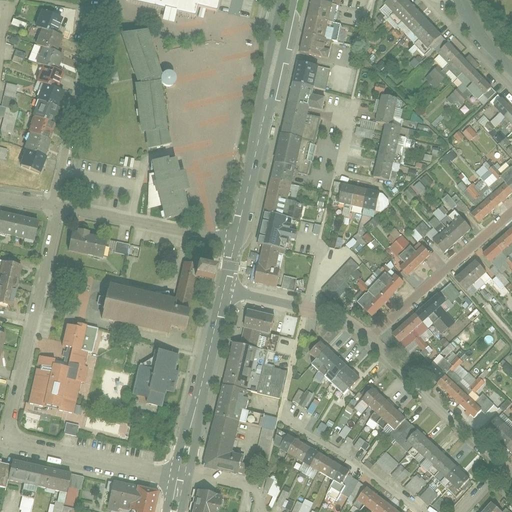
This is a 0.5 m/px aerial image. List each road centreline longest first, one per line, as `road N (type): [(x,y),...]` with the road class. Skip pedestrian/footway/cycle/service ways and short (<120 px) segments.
road 1 (tertiary): [(235,239),(289,0)]
road 2 (residential): [(4,437),(57,207)]
road 3 (residential): [(366,339),(511,203)]
road 4 (residential): [(50,206),(92,13)]
road 5 (tertiary): [(178,475),(224,290)]
road 6 (residential): [(366,339),(501,466)]
road 7 (residential): [(235,239),(57,207)]
road 8 (residential): [(178,475),(4,437)]
road 9 (residential): [(421,511),(278,415)]
road 10 (residential): [(224,290),(321,312),(366,339)]
